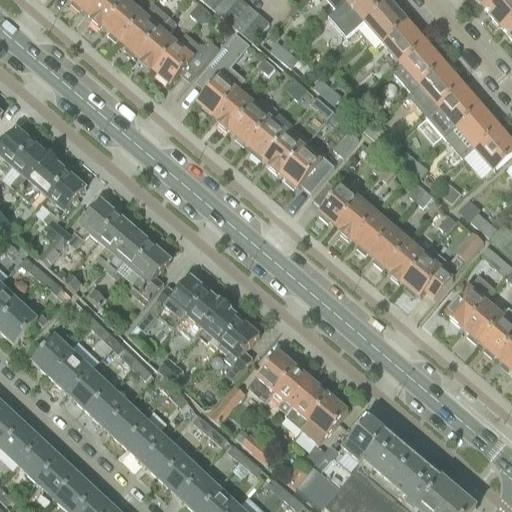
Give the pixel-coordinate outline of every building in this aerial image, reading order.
[(82,11),(88,16),(101,0),(71,0),(70,2),(74,5),(71,7),(80,14),(82,11)] [(102,29),(104,31),(127,5),(121,0),(101,0),(88,16),(94,22),(91,24),(100,32),(102,29)] [(205,0),(202,5),(203,7),(212,14),(223,0),(205,0)] [(236,0),(223,0),(212,14),(222,22),(239,2),(236,0)] [(322,0),(335,14),(346,5),(349,3),(352,0),(322,0)] [(335,14),(328,21),(346,42),(364,26),(364,27),(389,6),(383,0),(352,0),(349,3),(346,5),(335,14)] [(473,0),(484,11),(496,0),(473,0)] [(511,0),(496,0),(484,11),(502,32),(511,23),(511,0)] [(239,2),(222,22),(232,31),(249,11),(239,2)] [(119,43),(121,45),(143,19),(127,5),(104,31),(110,36),(108,39),(117,46),(119,43)] [(364,27),(382,47),(407,26),(389,6),(364,27)] [(143,19),(121,45),(127,50),(125,53),(133,60),(136,58),(138,59),(160,33),(169,23),(152,8),(143,19)] [(188,19),(196,26),(206,15),(198,8),(188,19)] [(249,11),(232,31),(242,40),(259,20),(249,11)] [(259,20),(242,40),(252,49),(269,29),(259,20)] [(160,33),(138,59),(144,65),(142,67),(150,74),(153,72),(155,74),(177,48),(166,39),(175,28),(169,23),(160,33)] [(511,23),(502,32),(511,44),(511,23)] [(382,47),(401,69),(425,48),(407,26),(382,47)] [(177,48),(155,74),(172,88),(181,78),(187,71),(196,79),(218,54),(208,45),(204,49),(203,50),(199,51),(185,39),(177,48)] [(198,105),(215,120),(237,94),(244,86),(229,74),(250,51),(237,39),(199,83),(209,92),(198,105)] [(276,47),(269,56),(279,64),(286,55),(276,47)] [(401,69),(392,77),(410,98),(419,90),(444,69),(425,48),(401,69)] [(286,55),(279,64),(291,73),(298,65),(286,55)] [(263,63),(256,71),(267,80),(274,73),(263,63)] [(419,90),(438,111),(462,90),(444,69),(419,90)] [(291,83),(283,93),(291,100),(300,90),(291,83)] [(320,84),(313,92),(321,100),(329,92),(320,84)] [(300,90),(291,100),(297,106),(306,96),(300,90)] [(438,111),(425,122),(443,143),(456,132),(480,111),(462,90),(438,111)] [(329,92),(321,100),(333,110),(340,102),(329,92)] [(229,132),(232,134),(254,108),(237,94),(215,120),(221,125),(218,128),(227,135),(229,132)] [(317,103),(310,111),(327,125),(333,118),(317,103)] [(254,108),(232,134),(237,139),(235,142),(244,149),(246,146),(249,149),(271,123),(254,108)] [(456,132),(443,143),(461,164),(474,153),(499,132),(480,111),(456,132)] [(363,121),(355,129),(365,137),(372,129),(363,121)] [(263,160),(265,163),(288,137),(271,123),(249,149),(254,153),(252,156),(260,163),(263,160)] [(372,129),(365,137),(376,147),(383,138),(372,129)] [(511,147),(499,132),(474,153),(495,176),(496,175),(494,174),(511,158),(511,147)] [(288,137),(265,163),(272,168),(269,171),(277,178),(280,175),(283,177),(307,149),(308,148),(291,133),(288,137)] [(0,175),(5,180),(10,173),(11,172),(14,169),(32,147),(29,144),(29,143),(29,142),(29,141),(29,140),(29,139),(29,138),(28,138),(28,137),(27,137),(27,136),(26,136),(25,136),(24,135),(23,135),(22,135),(22,136),(21,136),(20,136),(16,134),(0,152),(0,175)] [(348,136),(333,155),(342,163),(358,144),(348,136)] [(18,181),(9,192),(17,199),(32,182),(34,183),(53,161),(38,148),(34,149),(32,147),(14,169),(11,172),(10,173),(18,181)] [(307,149),(283,177),(288,182),(285,185),(294,192),(296,189),(299,192),(301,190),(310,199),(334,172),(307,149)] [(405,157),(398,165),(408,173),(415,165),(405,157)] [(35,184),(20,202),(28,208),(38,197),(46,204),(68,178),(68,174),(62,169),(53,161),(34,183),(35,184)] [(380,164),(371,174),(379,181),(388,171),(380,164)] [(415,165),(408,173),(420,183),(427,175),(415,165)] [(388,171),(379,181),(386,187),(395,177),(388,171)] [(46,205),(42,211),(49,217),(42,225),(49,231),(43,238),(53,246),(62,236),(55,230),(64,219),(65,220),(67,218),(66,217),(86,194),(82,190),(82,189),(83,189),(83,188),(83,187),(83,186),(82,185),(82,184),(81,183),(80,182),(79,182),(78,181),(77,181),(76,181),(75,181),(74,182),(73,182),(68,178),(46,204),(46,205)] [(331,224),(337,229),(359,203),(342,188),(320,215),(322,217),(320,220),(329,227),(331,224)] [(416,189),(407,199),(416,207),(425,196),(416,189)] [(448,191),(440,201),(451,211),(458,202),(460,201),(448,191)] [(425,196),(416,207),(422,212),(431,201),(425,196)] [(352,241),(355,244),(377,218),(359,203),(337,229),(343,234),(340,237),(349,244),(352,241)] [(87,241),(96,248),(121,219),(111,210),(109,212),(102,206),(81,230),(80,229),(69,242),(62,236),(53,246),(38,265),(47,273),(67,249),(75,255),(87,241)] [(368,255),(371,258),(393,231),(377,218),(355,244),(360,248),(357,251),(365,258),(368,255)] [(477,218),(469,227),(478,235),(486,226),(477,218)] [(98,246),(96,248),(104,255),(99,261),(108,269),(136,236),(130,230),(131,228),(121,219),(98,246)] [(447,220),(437,231),(445,238),(446,237),(455,227),(447,220)] [(1,221),(0,222),(0,233),(6,239),(13,230),(1,221)] [(486,226),(478,235),(489,244),(496,235),(486,226)] [(384,269),(388,272),(410,246),(393,231),(371,258),(376,262),(374,265),(382,272),(384,269)] [(108,269),(116,276),(121,270),(130,277),(132,275),(155,248),(145,239),(143,241),(136,236),(108,269)] [(471,238),(454,257),(466,268),(483,248),(471,238)] [(3,242),(0,245),(0,252),(11,262),(17,255),(3,242)] [(511,244),(501,254),(511,262),(511,244)] [(401,284),(404,286),(427,260),(410,246),(388,272),(393,277),(390,279),(399,287),(401,284)] [(132,275),(130,277),(139,285),(132,293),(139,299),(135,303),(145,311),(152,303),(165,288),(157,282),(171,265),(164,259),(165,257),(155,248),(132,275)] [(486,251),(479,260),(491,271),(499,262),(486,251)] [(403,292),(414,302),(417,298),(421,301),(425,295),(434,303),(435,304),(448,289),(453,283),(444,274),(448,269),(431,254),(427,260),(404,286),(406,288),(403,292)] [(33,269),(27,276),(41,288),(48,281),(33,269)] [(66,282),(63,286),(74,296),(81,289),(69,278),(66,282)] [(48,281),(41,288),(55,299),(61,292),(48,281)] [(143,320),(135,330),(146,339),(159,325),(172,336),(173,337),(177,333),(208,296),(206,295),(207,294),(207,291),(199,284),(196,285),(195,285),(190,281),(175,298),(168,291),(155,306),(143,320)] [(459,303),(446,318),(464,334),(465,333),(486,307),(486,306),(495,295),(478,281),(468,292),(459,303)] [(0,291),(0,319),(2,317),(9,323),(21,310),(0,291)] [(89,299),(87,301),(98,311),(104,305),(104,304),(105,303),(104,303),(93,293),(89,299)] [(193,347),(198,342),(227,308),(213,297),(210,298),(208,296),(177,333),(193,347)] [(478,345),(481,347),(503,321),(486,307),(465,333),(470,337),(467,340),(476,347),(478,345)] [(208,346),(217,354),(242,325),(241,324),(243,322),(227,308),(198,342),(206,349),(208,346)] [(2,317),(0,319),(0,336),(13,349),(36,325),(21,310),(9,323),(2,317)] [(83,313),(76,320),(91,335),(98,328),(83,313)] [(493,357),(497,361),(511,342),(511,316),(509,314),(503,321),(481,347),(486,351),(484,354),(491,360),(493,357)] [(41,319),(36,325),(42,330),(48,325),(41,319)] [(242,325),(217,354),(225,361),(223,364),(231,371),(224,379),(233,387),(253,364),(245,357),(260,340),(254,335),(253,331),(248,326),(244,327),(242,325)] [(98,328),(91,335),(103,346),(110,339),(98,328)] [(31,365),(54,386),(65,374),(59,369),(71,357),(54,341),(31,365)] [(511,342),(497,361),(503,366),(501,368),(509,376),(511,373),(511,342)] [(124,353),(118,360),(133,375),(139,368),(124,353)] [(251,388),(247,393),(263,408),(264,408),(273,398),(296,371),(289,365),(290,362),(282,356),(280,358),(278,356),(265,371),(255,383),(251,388)] [(54,386),(69,400),(92,376),(71,357),(59,369),(65,374),(54,386)] [(167,362),(156,374),(164,382),(175,369),(167,362)] [(139,368),(133,375),(144,385),(151,378),(139,368)] [(175,369),(164,382),(171,387),(182,375),(175,369)] [(277,411),(286,418),(313,386),(306,380),(308,377),(300,370),(298,373),(296,371),(273,398),(282,406),(277,411)] [(69,400),(85,415),(96,403),(101,408),(113,396),(92,376),(69,400)] [(161,380),(154,387),(167,400),(173,393),(161,380)] [(300,436),(300,437),(309,426),(331,401),(329,399),(331,397),(322,390),(320,392),(313,386),(286,418),(284,420),(301,435),(300,436)] [(235,391),(209,421),(219,430),(245,400),(235,391)] [(173,393),(167,400),(180,413),(187,406),(173,393)] [(85,415),(106,434),(128,410),(113,396),(101,408),(96,403),(85,415)] [(309,426),(300,437),(318,452),(349,416),(346,414),(348,412),(340,405),(338,407),(331,401),(309,426)] [(106,434),(127,454),(138,442),(132,437),(144,425),(128,410),(106,434)] [(4,412),(0,416),(0,453),(22,429),(4,412)] [(199,421),(193,428),(208,440),(214,433),(199,421)] [(336,462),(354,477),(386,439),(369,424),(336,462)] [(127,454),(142,469),(165,444),(144,425),(132,437),(138,442),(127,454)] [(22,429),(0,453),(0,454),(18,471),(41,446),(22,429)] [(214,433),(208,440),(220,451),(226,444),(214,433)] [(248,439),(241,448),(253,458),(260,449),(248,439)] [(335,498),(323,511),(419,511),(441,486),(386,439),(354,477),(335,498)] [(142,469),(157,482),(168,471),(174,476),(185,463),(165,444),(142,469)] [(41,446),(18,471),(36,487),(59,463),(41,446)] [(260,449),(253,458),(263,466),(270,457),(260,449)] [(233,450),(227,457),(241,469),(247,462),(233,450)] [(247,462),(241,469),(255,481),(261,474),(247,462)] [(59,463),(36,487),(54,504),(77,480),(59,463)] [(157,482),(179,503),(202,479),(185,463),(174,476),(168,471),(157,482)] [(285,485),(295,494),(311,475),(301,467),(285,485)] [(323,511),(335,498),(310,477),(293,497),(309,511),(323,511)] [(179,503),(188,511),(210,511),(212,511),(206,506),(218,494),(202,479),(179,503)] [(77,480),(54,504),(62,511),(80,511),(95,497),(77,480)] [(274,485),(268,492),(285,506),(291,499),(274,485)] [(472,511),(441,486),(419,511),(472,511)] [(0,492),(0,505),(5,511),(12,505),(0,492)] [(210,511),(237,511),(218,494),(206,506),(212,511),(210,511)] [(111,511),(95,497),(80,511),(111,511)] [(291,499),(285,506),(291,511),(300,511),(303,509),(291,499)]
